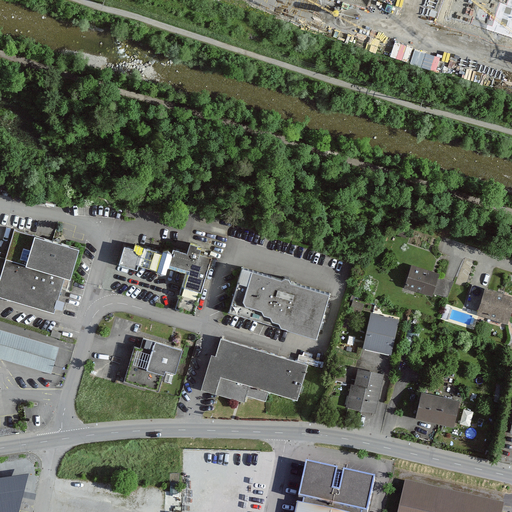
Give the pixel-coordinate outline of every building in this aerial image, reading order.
[(410,228),(398,224),(395,233),(407,237),(410,228)] [(0,295),(54,311),(64,275),(72,277),(81,247),(14,228),(5,257),(0,255),(0,295)] [(177,308),(194,313),(211,257),(200,254),(201,249),(199,249),(200,246),(191,243),(188,253),(175,249),(174,254),(164,251),(164,254),(136,246),(134,251),(125,248),(120,264),(137,269),(139,264),(167,272),(168,267),(188,272),(177,308)] [(329,293),(243,268),(230,312),(316,336),(329,293)] [(448,299),(453,283),(438,279),(439,276),(413,268),(406,290),(433,298),(434,295),(448,299)] [(64,281),(57,307),(64,309),(71,282),(64,281)] [(508,326),(511,312),(511,297),(486,290),(478,317),(508,326)] [(363,303),(352,300),(349,310),(360,314),(363,303)] [(393,356),(400,319),(371,314),(365,351),(393,356)] [(59,346),(0,327),(0,356),(51,372),(59,346)] [(124,380),(159,390),(165,370),(175,373),(183,348),(144,337),(141,347),(134,345),(124,380)] [(308,364),(222,338),(217,354),(212,352),(201,388),(206,389),(218,393),(245,401),(246,396),(266,402),(269,392),(297,400),(308,364)] [(386,375),(359,370),(355,386),(352,385),(347,409),(379,415),(386,375)] [(462,404),(423,394),(417,419),(455,429),(462,404)] [(470,424),(473,410),(465,408),(462,423),(470,424)] [(342,494),(335,492),(339,473),(309,466),(301,501),(306,502),(305,507),(299,506),(298,511),(369,511),(377,480),(346,473),(342,494)] [(18,511),(28,474),(0,477),(0,511),(18,511)] [(399,511),(501,511),(504,503),(406,482),(399,511)] [(184,511),(185,493),(164,492),(163,511),(184,511)]
